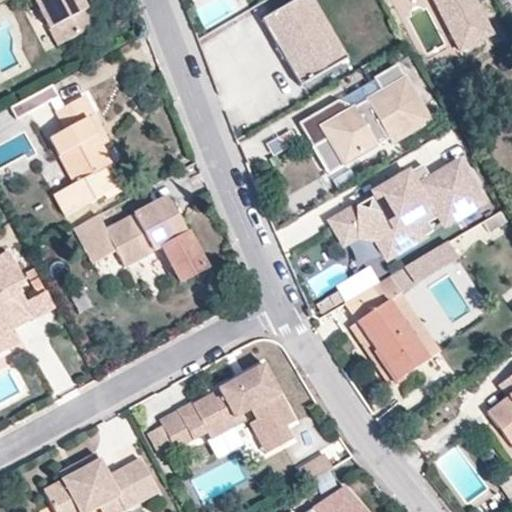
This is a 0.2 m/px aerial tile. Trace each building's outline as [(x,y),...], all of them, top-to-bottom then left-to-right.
[(86,8),(81,0),(34,0),(49,26),(60,20),(69,37),(100,21),(91,5),(86,8)] [(347,60),(312,0),(295,0),(260,21),(300,88),(347,60)] [(491,35),(473,0),(432,0),(459,52),(491,35)] [(69,37),(60,20),(49,26),(58,43),(69,37)] [(389,143),(410,130),(407,125),(424,115),(394,63),(371,77),(372,78),(378,90),(351,106),(345,104),(339,107),(335,100),(296,122),(310,146),(325,138),(341,164),(386,138),(389,143)] [(351,106),(378,90),(372,78),(335,100),(339,107),(345,104),(351,106)] [(54,82),(14,103),(19,113),(49,97),(58,92),(59,92),(54,82)] [(58,92),(49,97),(56,109),(64,104),(58,92)] [(123,182),(101,143),(86,115),(93,111),(83,94),(64,104),(56,109),(65,127),(51,135),(49,136),(74,181),(54,192),(65,213),(123,182)] [(65,127),(56,109),(41,116),(51,135),(65,127)] [(108,139),(93,111),(86,115),(101,143),(108,139)] [(410,130),(427,120),(424,115),(407,125),(410,130)] [(274,149),(295,142),(291,131),(270,138),(274,149)] [(341,164),(325,138),(310,146),(326,172),(341,164)] [(441,224),(479,202),(455,160),(427,177),(420,163),(379,187),(383,194),(375,199),(367,197),(364,209),(353,206),(328,220),(341,243),(354,235),(374,239),(384,257),(430,231),(425,223),(436,216),(441,224)] [(205,265),(167,195),(106,228),(98,213),(74,226),(93,261),(116,249),(124,264),(161,244),(180,279),(205,265)] [(508,217),(502,209),(480,223),(487,233),(508,217)] [(411,283),(455,258),(444,241),(401,266),(411,283)] [(26,300),(18,285),(24,281),(8,250),(0,254),(0,349),(8,345),(1,333),(11,327),(34,315),(26,300)] [(101,276),(123,267),(116,251),(94,261),(101,276)] [(399,320),(410,312),(397,292),(411,283),(401,266),(342,302),(355,321),(354,321),(373,350),(376,348),(396,378),(425,358),(399,320)] [(82,283),(69,289),(78,312),(91,306),(82,283)] [(56,305),(47,288),(26,300),(34,315),(35,317),(56,305)] [(437,351),(410,312),(399,320),(425,358),(437,351)] [(373,350),(354,321),(347,326),(386,384),(396,378),(376,348),(373,350)] [(17,339),(11,327),(1,333),(8,345),(17,339)] [(295,418),(263,361),(217,386),(221,393),(214,397),(211,392),(192,402),(191,400),(177,408),(192,437),(206,429),(204,425),(230,411),(233,417),(242,412),(251,407),(256,417),(273,447),(292,436),(285,423),(295,418)] [(511,372),(502,380),(511,393),(505,398),(484,414),(511,449),(511,447),(511,372)] [(511,393),(502,380),(495,385),(505,398),(511,393)] [(192,437),(177,408),(159,418),(162,423),(174,445),(175,446),(192,437)] [(210,437),(245,418),(242,412),(233,417),(230,411),(204,425),(206,429),(210,437)] [(273,447),(256,417),(249,421),(265,451),(273,447)] [(174,445),(162,423),(147,431),(159,453),(174,445)] [(102,511),(115,511),(158,489),(140,457),(107,474),(95,452),(75,462),(79,469),(62,478),(43,488),(56,511),(83,511),(98,504),(102,511)] [(332,466),(324,452),(308,461),(316,475),(332,466)] [(316,475),(308,461),(297,468),(305,482),(316,475)] [(62,478),(79,469),(75,462),(58,471),(62,478)] [(511,496),(511,471),(495,484),(507,500),(511,496)] [(368,511),(345,483),(300,511),(368,511)]
